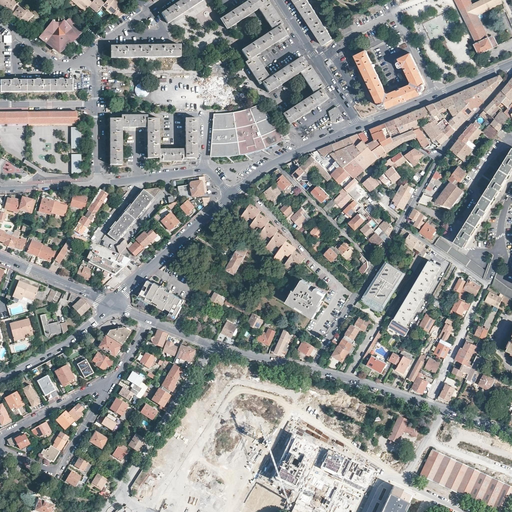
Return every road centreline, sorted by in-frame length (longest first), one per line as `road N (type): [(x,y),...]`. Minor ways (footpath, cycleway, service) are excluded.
road 1 (residential): [(303,149),(256,92),(232,103),(95,105)]
road 2 (residential): [(429,403),(485,284),(401,225)]
road 3 (unknown): [(298,398),(232,380),(148,508)]
road 4 (residential): [(105,511),(213,346)]
road 5 (residential): [(511,72),(439,157),(401,225)]
road 6 (residential): [(232,511),(311,369)]
road 7 (tertiary): [(111,304),(230,195)]
road 8 (residential): [(346,38),(397,12),(435,94)]
road 9 (residential): [(276,161),(376,266)]
road 10 (tertiary): [(0,380),(70,341),(111,304)]
road 11 (residential): [(311,369),(429,403)]
road 12 (residential): [(376,266),(311,369)]
road 13 (residential): [(109,382),(0,436)]
road 14 (residential): [(0,256),(111,304)]
